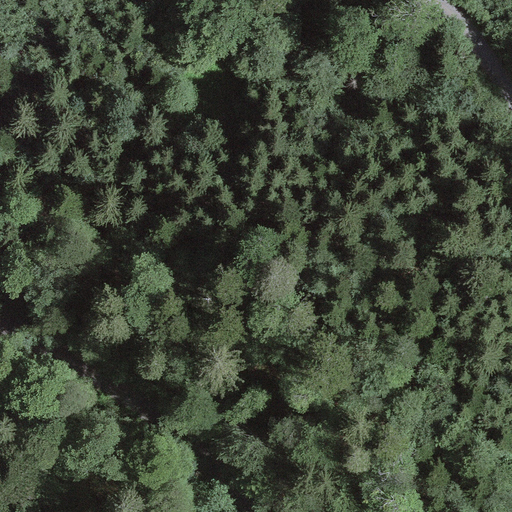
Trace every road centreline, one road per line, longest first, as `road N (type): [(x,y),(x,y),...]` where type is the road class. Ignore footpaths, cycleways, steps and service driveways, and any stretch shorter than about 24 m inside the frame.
road 1 (track): [(0,317),(159,412),(194,440),(254,511)]
road 2 (track): [(511,99),(435,0)]
